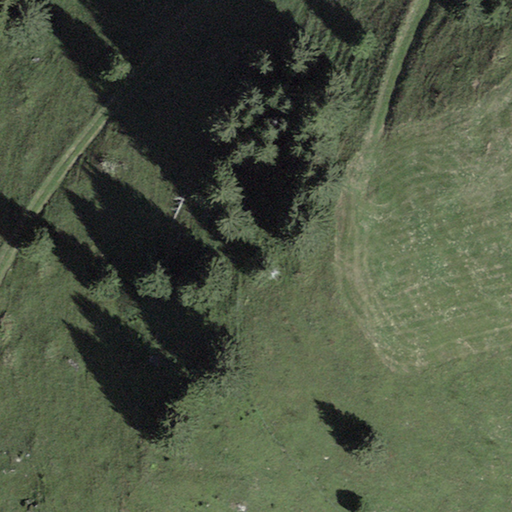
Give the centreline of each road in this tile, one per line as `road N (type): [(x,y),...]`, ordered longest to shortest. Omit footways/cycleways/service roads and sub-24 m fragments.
road 1 (track): [(202,0),(56,184),(0,276)]
road 2 (track): [(372,192),(384,106),(426,0)]
